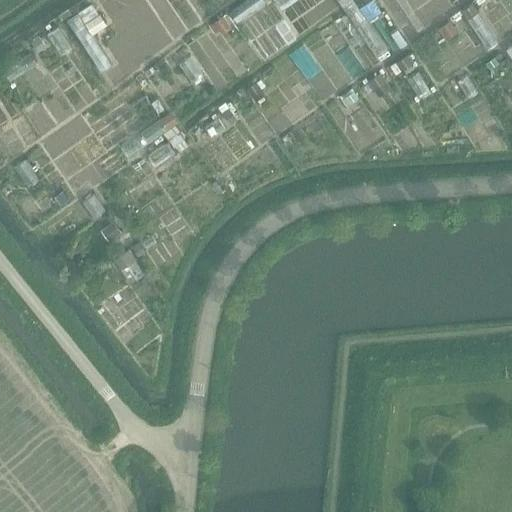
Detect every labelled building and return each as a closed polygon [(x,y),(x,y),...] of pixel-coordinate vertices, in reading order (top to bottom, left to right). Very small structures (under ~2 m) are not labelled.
[(236,20),(266,0),(243,0),(229,9),(236,20)] [(336,0),(343,10),(356,1),(355,0),(336,0)] [(377,0),(369,0),(362,4),(368,15),(381,9),(377,0)] [(96,1),(69,15),(99,69),(112,62),(94,30),(108,22),(96,1)] [(471,1),(441,27),(450,37),(469,21),(491,46),(502,37),(471,1)] [(221,32),(233,20),(225,12),(213,24),(221,32)] [(195,81),(205,74),(192,54),(182,61),(195,81)] [(130,155),(180,121),(172,109),(122,143),(130,155)] [(118,255),(128,270),(140,262),(130,247),(118,255)]
